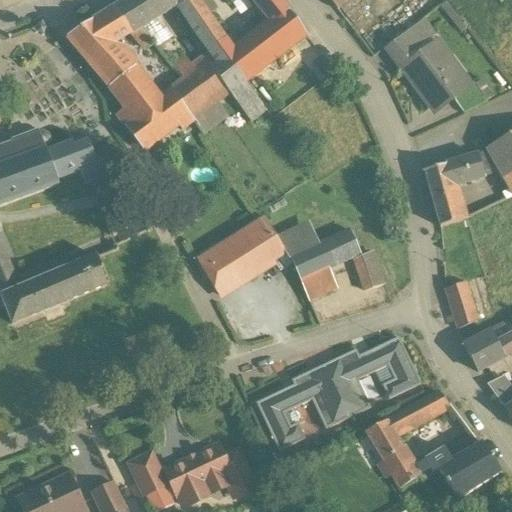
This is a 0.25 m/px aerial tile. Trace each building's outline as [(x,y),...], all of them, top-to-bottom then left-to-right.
[(160,0),(132,0),(127,3),(112,13),(129,37),(131,38),(139,33),(170,13),(160,0)] [(178,0),(160,0),(170,13),(174,10),(182,5),(178,0)] [(273,0),(249,0),(270,26),(249,41),(269,67),(305,39),(273,0)] [(325,0),(326,1),(336,14),(348,4),(352,0),(325,0)] [(194,1),(184,7),(182,5),(174,10),(208,58),(202,63),(216,81),(230,70),(223,61),(216,51),(224,44),(195,2),(194,1)] [(112,13),(65,42),(108,93),(133,73),(134,72),(113,48),(129,37),(112,13)] [(421,24),(384,52),(396,68),(433,40),(421,24)] [(151,47),(139,33),(131,38),(130,39),(141,52),(146,52),(151,47)] [(433,40),(396,68),(400,73),(437,45),(433,40)] [(258,75),(269,67),(249,41),(238,50),(258,75)] [(238,50),(232,55),(224,44),(216,51),(223,61),(230,70),(243,87),(258,75),(238,50)] [(437,45),(400,73),(412,89),(414,87),(435,116),(452,103),(467,92),(466,91),(445,63),(449,61),(437,45)] [(216,81),(202,63),(191,71),(199,81),(188,90),(177,100),(192,125),(217,106),(229,98),(243,87),(230,70),(216,81)] [(191,71),(186,64),(178,70),(175,67),(171,70),(174,74),(188,90),(199,81),(191,71)] [(133,73),(108,93),(124,112),(115,119),(124,131),(159,105),(133,73)] [(174,74),(162,83),(173,95),(176,99),(177,100),(188,90),(174,74)] [(243,87),(229,98),(238,108),(251,97),(243,87)] [(467,92),(452,103),(462,117),(485,106),(472,87),(466,91),(467,92)] [(159,105),(124,131),(142,154),(177,127),(181,133),(192,125),(177,100),(176,99),(173,95),(159,105)] [(251,97),(238,108),(252,126),(266,115),(251,97)] [(217,106),(192,125),(202,139),(228,120),(217,106)] [(177,127),(142,154),(152,168),(187,141),(181,133),(177,127)] [(511,200),(511,135),(484,153),(495,172),(507,193),(511,201),(511,200)] [(11,147),(0,151),(0,211),(57,190),(55,185),(79,176),(84,190),(90,188),(96,185),(100,184),(109,175),(106,165),(93,163),(87,148),(73,153),(71,148),(45,157),(44,154),(46,152),(48,149),(49,146),(48,142),(47,139),(44,138),(40,137),(37,137),(36,136),(10,146),(11,147)] [(484,153),(476,159),(481,176),(495,172),(484,153)] [(444,169),(423,175),(435,218),(456,211),(451,190),(482,180),(481,176),(476,159),(444,168),(444,169)] [(96,185),(90,188),(94,199),(100,197),(96,185)] [(507,193),(458,216),(460,225),(511,201),(507,193)] [(456,211),(435,218),(439,231),(460,225),(458,216),(456,211)] [(262,221),(196,262),(209,283),(226,273),(227,274),(231,271),(241,287),(272,268),(270,266),(272,265),(284,257),(274,241),(262,221)] [(306,226),(274,241),(284,257),(290,267),(291,267),(289,262),(317,249),(306,226)] [(317,249),(289,262),(291,267),(299,285),(327,272),(359,257),(349,236),(350,236),(349,234),(317,249)] [(97,261),(19,294),(0,249),(0,298),(13,329),(108,288),(97,261)] [(284,257),(272,265),(278,275),(290,267),(284,257)] [(370,257),(354,264),(353,264),(363,295),(382,289),(376,267),(370,257)] [(327,272),(299,285),(308,304),(335,292),(327,272)] [(464,286),(445,293),(457,333),(477,327),(464,286)] [(489,335),(463,349),(476,376),(503,362),(503,361),(511,356),(511,338),(496,347),(489,335)] [(398,341),(358,360),(355,354),(339,362),(352,390),(335,398),(347,422),(370,412),(357,384),(387,370),(393,384),(381,389),(387,403),(420,388),(398,341)] [(339,362),(322,370),(332,391),(335,398),(352,390),(339,362)] [(322,370),(306,377),(316,399),(332,391),(322,370)] [(293,389),(255,407),(278,455),(304,443),(297,427),(289,431),(283,417),(311,404),(324,433),(347,422),(335,398),(332,391),(316,399),(306,377),(290,384),(293,389)] [(511,396),(501,381),(486,389),(503,412),(511,406),(511,396)] [(438,397),(386,425),(395,441),(449,412),(438,397)] [(511,406),(503,412),(511,423),(511,406)] [(395,441),(386,425),(365,437),(382,465),(377,469),(385,482),(391,478),(410,466),(395,441)] [(480,447),(449,465),(442,454),(424,464),(431,475),(437,472),(456,504),(499,477),(480,447)] [(195,465),(167,478),(182,509),(209,496),(206,491),(209,483),(217,480),(224,482),(233,500),(253,490),(236,455),(221,462),(216,451),(193,462),(195,465)] [(150,458),(129,468),(138,487),(159,477),(150,458)] [(410,466),(391,478),(399,492),(419,480),(410,466)] [(159,477),(138,487),(143,497),(164,487),(159,477)] [(83,511),(67,478),(17,502),(21,511),(83,511)] [(113,486),(90,497),(96,511),(120,511),(125,510),(113,486)]
